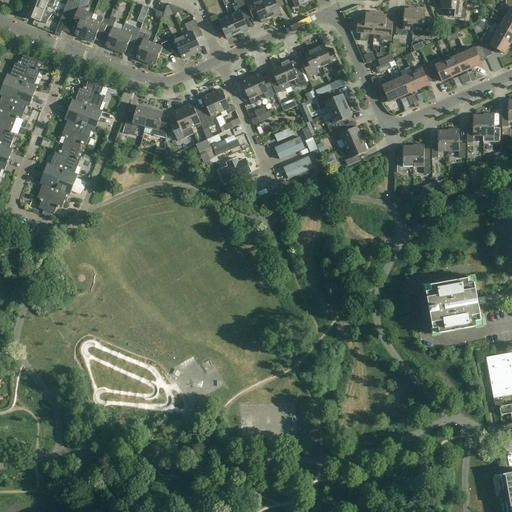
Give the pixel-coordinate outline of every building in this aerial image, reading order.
[(28,0),(27,5),(45,12),(47,6),(53,8),(55,0),(28,0)] [(271,19),(263,0),(262,0),(257,3),(255,0),(252,0),(246,3),(253,19),(254,19),(253,16),(258,14),(262,23),(271,19)] [(263,0),(271,19),(281,15),(277,6),(282,3),(283,5),(284,5),(281,0),(263,0)] [(306,4),(303,0),(284,0),(286,4),(287,4),(286,2),(289,0),(292,0),(296,8),(306,4)] [(463,1),(455,0),(440,0),(439,5),(441,5),(440,9),(453,10),(453,17),(465,18),(467,7),(462,7),(463,1)] [(236,14),(230,17),(237,34),(248,29),(243,18),(249,16),(250,18),(251,18),(243,1),(237,4),(238,5),(233,7),(236,14)] [(50,14),(45,12),(27,5),(23,15),(46,24),(50,14)] [(73,23),(74,20),(78,10),(72,8),(67,20),(73,23)] [(407,30),(413,31),(415,9),(408,8),(408,9),(405,9),(403,22),(397,21),(395,34),(406,35),(407,30)] [(74,20),(73,23),(78,25),(75,34),(77,35),(76,36),(84,39),(92,20),(92,19),(94,14),(78,9),(78,10),(74,20)] [(429,37),(431,25),(432,18),(425,18),(426,11),(422,11),(422,9),(415,9),(413,31),(419,32),(418,36),(429,37)] [(374,35),(376,13),(370,12),(369,13),(366,13),(365,21),(358,20),(357,33),(361,34),(360,41),(367,42),(368,34),(374,35)] [(383,13),(376,13),(374,35),(380,36),(380,40),(391,41),(393,22),(386,22),(387,15),(383,15),(383,13)] [(216,15),(210,18),(216,33),(217,33),(216,30),(222,28),(227,39),(237,34),(230,17),(219,21),(216,15)] [(109,20),(104,32),(110,34),(105,46),(107,47),(107,48),(115,51),(122,31),(113,28),(116,18),(111,16),(110,21),(109,20)] [(94,42),(98,32),(103,35),(104,32),(109,20),(99,17),(97,22),(92,20),(84,39),(92,42),(93,41),(94,42)] [(511,20),(506,17),(500,27),(511,33),(511,20)] [(183,37),(192,56),(200,52),(199,51),(201,50),(196,39),(202,37),(196,25),(194,21),(185,25),(189,34),(183,37)] [(511,33),(500,27),(495,36),(510,45),(511,41),(511,33)] [(122,31),(115,51),(123,54),(123,53),(125,54),(129,42),(135,44),(140,32),(130,29),(128,34),(122,31)] [(140,32),(135,44),(140,46),(136,58),(138,58),(137,60),(145,63),(153,43),(143,40),(145,35),(140,32)] [(171,50),(172,50),(177,47),(182,59),(184,58),(184,59),(192,56),(183,37),(174,41),(172,36),(166,38),(168,42),(171,50)] [(510,45),(495,36),(489,46),(505,55),(510,45)] [(153,43),(145,63),(153,66),(154,65),(155,65),(160,54),(166,56),(173,53),(172,50),(171,50),(168,42),(162,44),(161,46),(153,43)] [(487,43),(481,46),(486,58),(492,55),(487,43)] [(324,44),(314,49),(322,68),(328,65),(330,69),(339,65),(332,49),(333,51),(328,53),(324,44)] [(481,46),(465,53),(472,69),(482,64),(480,60),(486,58),(481,46)] [(322,68),(314,49),(304,53),(308,62),(303,64),(302,62),(309,78),(318,74),(316,71),(322,68)] [(369,64),(378,60),(374,53),(366,57),(369,64)] [(472,69),(465,53),(455,57),(462,73),(472,69)] [(380,67),(388,63),(394,61),(391,54),(378,60),(380,67)] [(7,74),(3,85),(18,90),(31,58),(23,55),(21,63),(19,62),(18,63),(16,62),(10,75),(7,74)] [(455,57),(445,61),(452,78),(462,73),(455,57)] [(38,61),(31,58),(18,90),(33,96),(37,86),(35,85),(40,71),(37,70),(37,69),(36,68),(38,61)] [(288,60),(280,63),(289,83),(294,81),(296,85),(302,87),(307,84),(301,69),(295,72),(291,60),(289,61),(288,60)] [(433,78),(434,80),(440,78),(442,82),(452,78),(445,61),(429,68),(433,78)] [(412,73),(419,89),(430,85),(428,81),(433,78),(429,68),(428,66),(416,71),(412,62),(409,63),(411,68),(410,68),(412,73)] [(283,85),(289,83),(280,63),(272,67),(273,68),(271,69),(276,80),(271,83),(276,95),(286,90),(283,85)] [(388,63),(380,67),(376,68),(379,74),(391,69),(388,63)] [(258,73),(250,77),(259,96),(264,94),(266,99),(276,95),(271,83),(266,85),(261,74),(259,75),(258,73)] [(402,77),(409,94),(419,89),(412,73),(402,77)] [(254,98),(259,96),(250,77),(242,80),(243,82),(241,82),(251,105),(256,103),(254,98)] [(402,77),(392,82),(400,98),(409,94),(402,77)] [(84,116),(96,84),(88,81),(86,88),(84,87),(84,88),(81,87),(76,100),(73,99),(69,110),(84,116)] [(400,98),(392,82),(382,86),(389,103),(400,98)] [(84,116),(99,122),(103,111),(100,110),(105,96),(102,95),(103,94),(101,94),(104,87),(96,84),(84,116)] [(18,90),(3,85),(0,93),(0,95),(2,96),(0,101),(0,112),(1,113),(0,115),(0,119),(6,122),(18,90)] [(33,96),(18,90),(6,122),(14,125),(16,118),(18,119),(18,118),(21,119),(26,106),(29,107),(33,96)] [(232,106),(229,107),(222,91),(221,91),(220,90),(212,94),(221,113),(226,111),(227,113),(229,114),(235,111),(232,106)] [(221,113),(212,94),(204,97),(205,98),(203,99),(207,108),(202,110),(201,111),(209,128),(215,126),(212,120),(217,118),(216,115),(221,113)] [(326,107),(329,113),(347,106),(342,95),(331,99),(329,94),(315,100),(320,110),(326,107)] [(508,121),(511,121),(511,100),(508,100),(508,113),(502,113),(502,127),(508,127),(508,121)] [(299,106),(303,116),(305,120),(306,123),(313,120),(305,103),(299,106)] [(198,127),(202,126),(204,131),(209,128),(201,111),(202,110),(199,105),(194,107),(193,105),(191,106),(191,105),(183,108),(191,128),(197,125),(198,127)] [(139,125),(146,127),(150,110),(138,106),(135,115),(129,113),(127,120),(124,127),(137,131),(139,125)] [(330,133),(332,132),(332,131),(343,127),(343,126),(341,121),(352,117),(347,106),(329,113),(332,119),(325,122),(330,133)] [(173,114),(174,116),(168,119),(178,141),(184,139),(194,134),(191,128),(183,108),(174,112),(175,113),(173,114)] [(84,116),(69,110),(64,120),(67,122),(62,135),(65,136),(64,137),(66,138),(64,145),(71,148),(84,116)] [(163,113),(150,110),(146,127),(153,129),(151,135),(166,139),(167,124),(161,122),(163,113)] [(257,117),(258,120),(259,123),(272,117),(269,112),(257,117)] [(483,136),(483,114),(483,115),(473,115),(473,128),(467,128),(467,142),(473,143),(473,136),(483,136)] [(484,114),(483,114),(483,136),(494,136),(494,142),(500,142),(500,128),(494,128),(494,114),(493,114),(493,116),(484,115),(484,114)] [(71,148),(79,150),(81,144),(83,144),(84,144),(86,145),(92,131),(95,132),(99,122),(84,116),(71,148)] [(236,130),(244,127),(240,119),(232,123),(236,130)] [(14,125),(6,122),(0,137),(0,156),(9,160),(13,149),(10,148),(15,135),(12,133),(13,133),(11,132),(14,125)] [(224,126),(226,131),(233,128),(231,122),(223,125),(224,126)] [(346,125),(343,126),(343,127),(332,131),(332,132),(337,142),(342,140),(345,146),(362,139),(356,127),(348,131),(346,125)] [(274,134),(278,141),(295,134),(291,126),(274,134)] [(308,128),(303,130),(307,140),(313,138),(308,128)] [(448,152),(448,130),(448,131),(438,131),(438,144),(432,144),(432,158),(438,158),(438,152),(448,152)] [(449,130),(448,130),(448,152),(459,152),(459,158),(465,158),(465,144),(459,144),(459,130),(458,130),(458,131),(449,131),(449,130)] [(280,159),(306,148),(301,135),(275,146),(280,159)] [(212,144),(217,155),(240,145),(237,138),(226,143),(224,139),(212,144)] [(345,161),(348,166),(361,160),(359,155),(367,151),(362,139),(345,146),(350,158),(345,161)] [(196,145),(201,156),(205,166),(211,164),(205,150),(211,148),(208,140),(196,145)] [(71,148),(64,145),(61,151),(59,151),(56,150),(51,164),(48,163),(44,173),(59,179),(71,148)] [(403,167),(413,167),(413,145),(413,146),(403,146),(403,159),(397,159),(397,173),(403,173),(403,167)] [(414,145),(413,145),(413,167),(424,167),(424,174),(430,174),(430,160),(424,160),(424,145),(423,145),(423,146),(414,146),(414,145)] [(59,179),(74,185),(78,175),(75,174),(80,160),(78,159),(78,158),(76,157),(79,150),(71,148),(59,179)] [(312,152),(317,162),(322,160),(318,150),(312,152)] [(314,167),(309,155),(283,166),(288,178),(314,167)] [(9,160),(0,156),(0,173),(2,169),(5,170),(9,160)] [(246,170),(242,161),(223,170),(227,179),(246,170)] [(210,177),(219,174),(216,167),(207,171),(210,177)] [(59,179),(44,173),(40,184),(43,185),(37,199),(40,200),(40,201),(42,201),(39,208),(47,211),(59,179)] [(220,185),(216,176),(211,178),(215,188),(221,186),(220,185)] [(59,179),(47,211),(54,214),(57,207),(59,208),(59,207),(62,208),(67,195),(70,196),(74,185),(59,179)] [(474,278),(473,278),(425,286),(434,335),(482,326),(481,316),(479,308),(477,296),(474,278)] [(511,353),(486,358),(495,408),(499,407),(511,404),(511,353)] [(511,404),(499,407),(501,415),(511,414),(511,417),(511,404)] [(511,511),(511,472),(496,476),(496,477),(497,477),(502,511),(511,511)]
